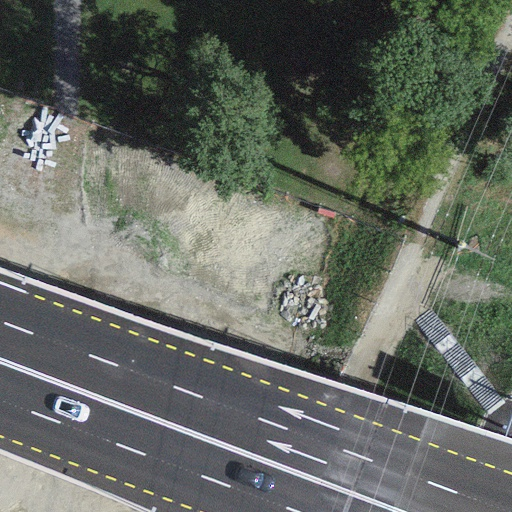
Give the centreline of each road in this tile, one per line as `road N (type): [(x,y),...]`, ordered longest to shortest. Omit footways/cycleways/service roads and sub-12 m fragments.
road 1 (primary): [(505,511),(0,320)]
road 2 (primary): [(0,402),(289,511)]
